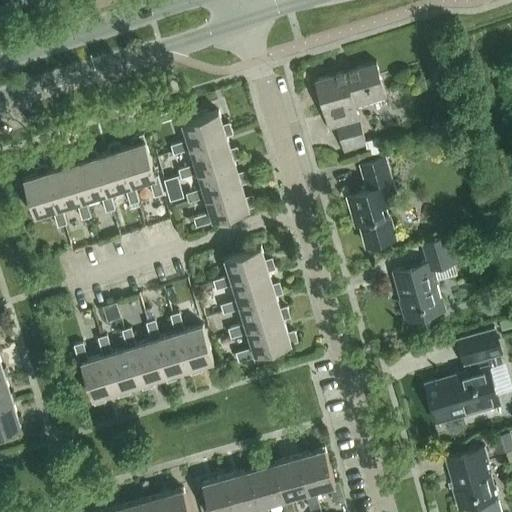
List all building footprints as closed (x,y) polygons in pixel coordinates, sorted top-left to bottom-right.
[(388,97),(377,62),(316,80),(331,130),(361,121),(357,106),(388,97)] [(192,147),(227,134),(234,132),(231,122),(225,124),(220,108),(183,120),(189,137),(171,143),(174,152),(192,147)] [(170,109),(158,113),(160,120),(173,116),(170,109)] [(122,147),(135,183),(149,178),(155,194),(164,191),(159,174),(157,174),(144,132),(134,136),(136,142),(122,147)] [(199,171),(235,159),(241,157),(238,147),(232,149),(227,134),(192,147),(196,161),(179,167),(182,177),(199,171)] [(383,150),(379,136),(367,139),(371,153),(383,150)] [(135,183),(122,147),(120,140),(109,143),(111,150),(98,154),(110,190),(125,185),(131,202),(140,199),(135,183)] [(110,190),(98,154),(96,147),(86,150),(88,157),(74,162),(86,198),(101,193),(106,209),(115,207),(110,190)] [(86,198),(74,162),(71,154),(62,157),(64,165),(50,169),(62,206),(77,201),(82,217),(91,214),(86,198)] [(368,245),(396,237),(389,214),(385,215),(382,206),(398,201),(385,157),(362,164),(369,188),(348,194),(357,225),(361,224),(368,245)] [(206,194),(242,182),(249,180),(246,171),(239,173),(235,159),(199,171),(204,185),(186,191),(189,200),(206,194)] [(62,206),(50,169),(50,170),(47,162),(38,165),(41,173),(25,178),(36,213),(53,208),(59,225),(67,222),(62,206)] [(242,182),(206,194),(211,209),(193,215),(196,224),(214,218),(214,217),(256,204),(254,195),(247,197),(242,182)] [(435,268),(459,261),(451,234),(422,242),(428,261),(393,271),(401,299),(399,300),(407,327),(408,327),(406,321),(447,309),(435,268)] [(233,281),(269,270),(276,267),(273,257),(266,260),(261,243),(225,254),(231,272),(213,278),(216,287),(233,281)] [(241,306),(277,294),(284,292),(281,282),(274,284),(269,270),(233,281),(238,296),(221,302),(224,311),(241,306)] [(249,330),(285,318),(291,316),(288,306),(282,308),(277,294),(241,306),(245,321),(229,326),(232,335),(249,330)] [(179,329),(190,365),(193,373),(201,370),(199,363),(215,358),(203,322),(185,328),(179,310),(171,313),(176,330),(179,329)] [(439,316),(425,321),(429,331),(442,327),(439,316)] [(179,329),(176,330),(160,335),(155,318),(146,321),(151,338),(154,337),(165,373),(167,381),(178,377),(176,370),(190,365),(179,329)] [(285,318),(249,330),(253,344),(237,349),(239,359),(255,354),(255,353),(299,340),(296,330),(289,332),(285,318)] [(154,337),(151,338),(136,342),(131,325),(121,329),(126,346),(130,345),(142,381),(144,388),(153,385),(151,378),(165,373),(154,337)] [(441,428),(439,420),(479,408),(479,407),(498,401),(498,404),(500,403),(490,366),(497,364),(494,354),(502,352),(494,327),(457,337),(465,365),(471,363),(473,370),(428,383),(428,380),(426,380),(440,428),(441,428)] [(130,345),(126,346),(112,350),(107,333),(98,336),(104,353),(106,352),(117,389),(119,395),(129,392),(127,385),(142,381),(130,345)] [(106,352),(104,353),(88,357),(83,341),(74,343),(80,361),(81,360),(94,403),(105,400),(103,393),(117,389),(106,352)] [(0,406),(13,402),(5,375),(0,376),(0,406)] [(13,402),(0,406),(0,430),(20,424),(13,402)] [(510,430),(491,435),(496,452),(511,447),(511,427),(509,429),(510,430)] [(502,511),(498,498),(500,497),(485,445),(446,457),(454,487),(452,487),(458,509),(475,505),(477,511),(502,511)] [(311,489),(316,488),(331,484),(336,501),(345,499),(339,480),(336,481),(326,446),(301,453),(311,489)] [(321,506),(316,488),(311,489),(301,453),(277,460),(287,496),(291,495),(306,491),(311,509),(321,506)] [(295,511),(291,495),(287,496),(277,460),(253,467),(263,503),(267,502),(282,498),(285,511),(295,511)] [(269,511),(267,502),(263,503),(253,467),(229,474),(239,510),(242,509),(258,505),(260,511),(269,511)] [(243,511),(242,509),(239,510),(229,474),(204,480),(212,511),(232,511),(233,511),(243,511)] [(164,511),(191,511),(184,487),(159,494),(164,511)] [(164,511),(159,494),(135,501),(137,511),(164,511)] [(137,511),(135,501),(111,507),(111,511),(137,511)]
